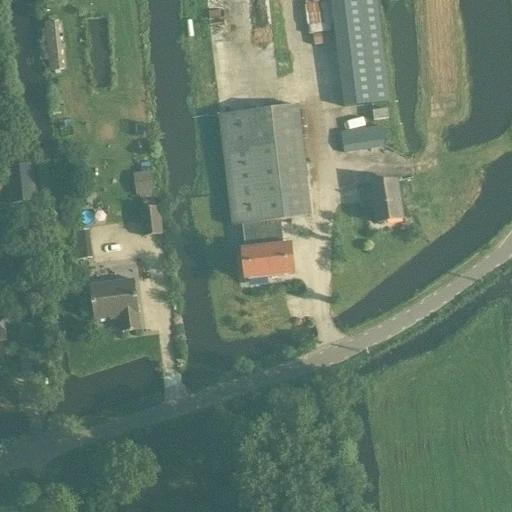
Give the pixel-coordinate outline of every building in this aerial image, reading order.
[(376,0),(331,0),(335,32),(344,108),(389,102),(376,0)] [(58,22),(44,24),(50,73),(63,71),(58,22)] [(264,223),(280,221),(311,217),(298,106),(220,115),(233,227),(243,226),(264,223)] [(380,127),(341,133),(344,155),(384,148),(384,146),(380,127)] [(9,205),(37,201),(34,174),(33,164),(5,168),(9,205)] [(375,223),(403,219),(398,182),(370,186),(375,223)] [(140,210),(143,238),(164,235),(161,207),(140,210)] [(264,223),(270,277),(294,275),(291,244),(283,245),(280,221),(264,223)] [(245,280),(270,277),(264,223),(243,226),(246,250),(242,250),(245,280)] [(122,333),(140,331),(138,314),(139,314),(135,281),(90,286),(94,320),(120,317),(122,333)]
